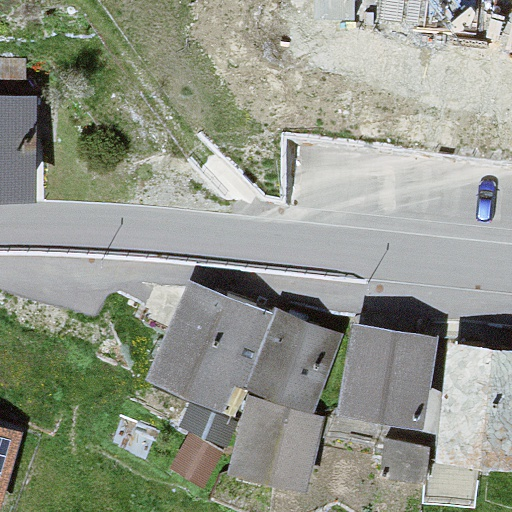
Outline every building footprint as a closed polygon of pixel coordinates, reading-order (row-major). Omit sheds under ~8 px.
[(0,108),(0,194),(33,196),(38,111),(0,108)] [(226,410),(260,316),(193,292),(159,385),(226,410)] [(251,389),(308,408),(331,339),(274,320),(251,389)] [(419,422),(430,343),(360,334),(349,412),(419,422)] [(511,464),(511,357),(451,353),(443,458),(511,464)] [(313,428),(259,410),(239,469),(293,487),(313,428)] [(0,486),(14,436),(0,432),(0,486)]
